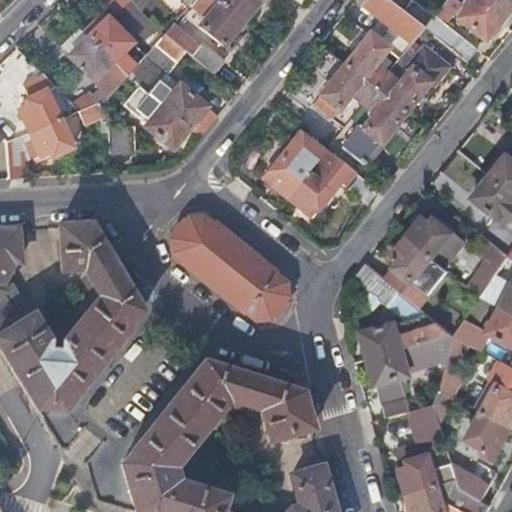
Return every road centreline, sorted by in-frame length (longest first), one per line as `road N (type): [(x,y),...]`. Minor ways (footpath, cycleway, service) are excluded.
road 1 (residential): [(312,305),(511,58)]
road 2 (residential): [(146,216),(141,243),(149,267),(236,340),(264,345),(287,338),(312,305)]
road 3 (residential): [(335,0),(176,196)]
road 4 (residential): [(366,511),(312,305)]
road 5 (residential): [(312,305),(302,271),(216,203),(176,196)]
road 6 (residential): [(0,374),(43,455),(28,511)]
road 7 (residential): [(146,216),(95,201),(0,206)]
